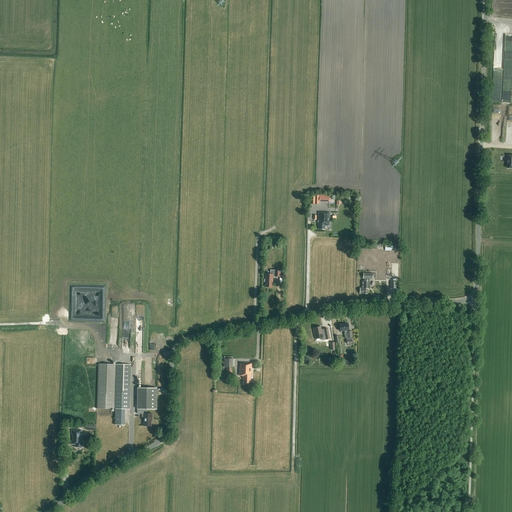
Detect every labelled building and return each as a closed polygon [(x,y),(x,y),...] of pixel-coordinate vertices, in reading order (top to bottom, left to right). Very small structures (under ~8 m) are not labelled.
[(318,204),(319,193),(315,193),(315,196),(311,195),(311,204),(318,204)] [(324,230),(325,223),(329,223),(329,213),(318,212),(318,229),(324,230)] [(269,274),(265,274),(265,287),(272,287),(272,282),(273,282),(273,277),(274,274),(272,274),(272,270),(270,270),(269,274)] [(369,289),(369,281),(369,279),(372,279),(372,277),(376,277),(376,274),(364,274),(364,281),(362,281),(362,288),(360,288),(360,292),(363,292),(363,293),(367,294),(367,289),(369,289)] [(352,340),(351,337),(352,337),(352,331),(349,332),(348,324),(339,325),(340,331),(344,331),(345,338),(346,338),(347,340),(347,341),(347,344),(352,343),(352,340)] [(87,330),(86,333),(86,336),(86,338),(87,341),(89,343),(91,344),(93,345),(96,346),(99,345),(101,344),(103,343),(105,341),(106,338),(106,336),(106,333),(105,330),(103,328),(101,327),(99,326),(96,325),(93,326),(91,327),(89,328),(87,330)] [(322,338),(323,340),(330,339),(328,329),(324,330),(321,331),(321,327),(313,328),(315,339),(322,338)] [(226,377),(231,377),(232,359),(224,358),(223,367),(226,367),(226,377)] [(250,383),(250,376),(251,376),(252,363),(240,363),(239,376),(243,376),(243,383),(250,383)] [(130,365),(99,364),(97,409),(115,409),(114,425),(124,425),(125,409),(129,409),(130,365)] [(144,417),(144,426),(151,426),(151,418),(152,418),(152,414),(147,414),(147,409),(156,409),(156,387),(138,387),(137,414),(142,414),(142,417),(144,417)] [(82,442),(82,431),(78,431),(78,430),(71,430),(71,444),(75,444),(75,447),(82,448),(82,442)]
